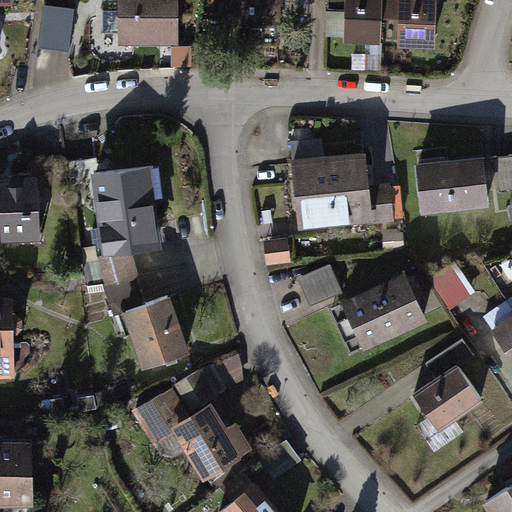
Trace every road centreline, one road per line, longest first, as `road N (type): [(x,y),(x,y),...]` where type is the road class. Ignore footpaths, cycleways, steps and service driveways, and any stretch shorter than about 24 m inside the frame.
road 1 (residential): [(240,94),(240,209),(277,369),(383,511)]
road 2 (residential): [(240,94),(64,104),(0,130)]
road 3 (residential): [(464,101),(240,94)]
